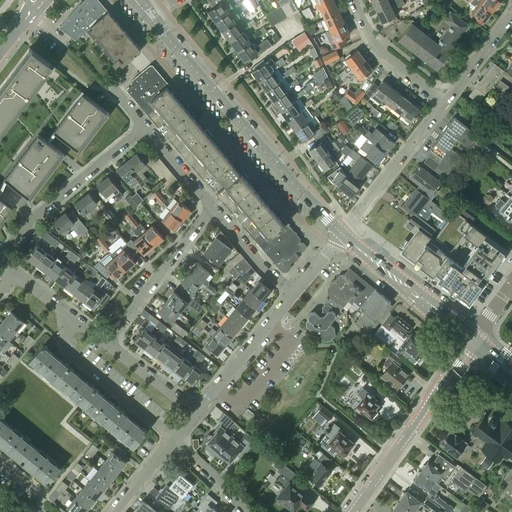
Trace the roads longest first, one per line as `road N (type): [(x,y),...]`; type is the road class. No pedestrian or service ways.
road 1 (tertiary): [(341,234),(153,16)]
road 2 (residential): [(351,511),(471,340)]
road 3 (residential): [(0,260),(34,219),(143,125)]
road 4 (residential): [(175,440),(68,350),(63,313)]
road 5 (residential): [(106,341),(215,210)]
road 6 (tertiary): [(471,340),(341,234)]
road 7 (residential): [(341,234),(443,105)]
road 8 (unclassified): [(198,412),(295,293)]
road 9 (residential): [(443,105),(383,58),(355,0)]
